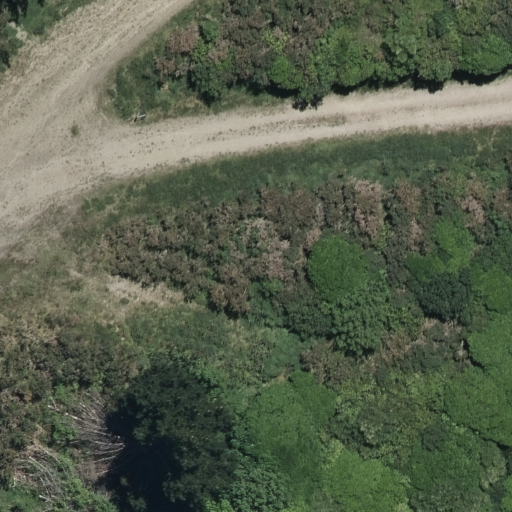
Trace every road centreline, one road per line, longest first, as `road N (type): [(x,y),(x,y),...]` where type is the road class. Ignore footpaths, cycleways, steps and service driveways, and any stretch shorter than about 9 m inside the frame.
road 1 (track): [(511,132),(364,161),(221,173),(120,111)]
road 2 (track): [(253,0),(120,111)]
road 3 (track): [(120,111),(0,215)]
